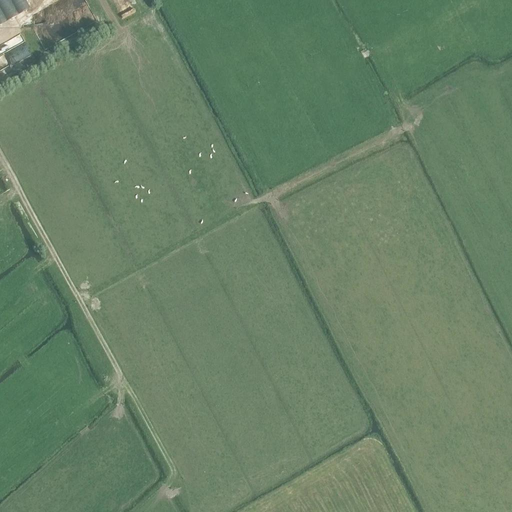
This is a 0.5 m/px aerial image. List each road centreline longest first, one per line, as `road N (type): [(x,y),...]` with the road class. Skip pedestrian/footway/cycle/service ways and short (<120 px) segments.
road 1 (track): [(0,156),(177,477),(163,492)]
road 2 (track): [(407,127),(78,300)]
